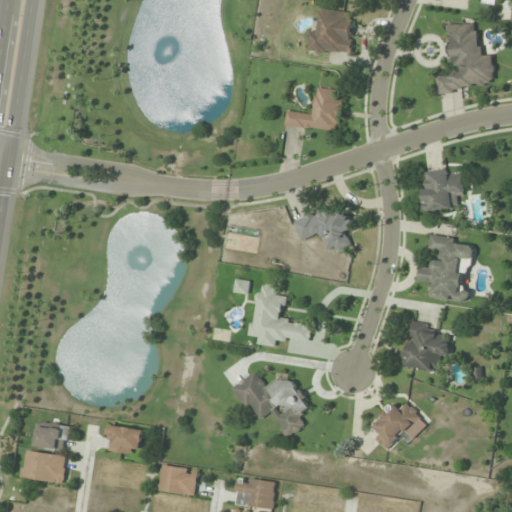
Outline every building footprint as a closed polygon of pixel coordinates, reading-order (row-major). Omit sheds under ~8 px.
[(307,51),(351,54),(354,12),(320,10),(318,32),(309,32),(307,51)] [(494,55),(480,56),(479,24),(448,25),(449,72),(436,72),(436,94),(463,93),(463,85),(495,84),(494,55)] [(285,124),(338,132),(344,91),(317,87),(313,115),(287,111),(285,124)] [(424,211),(457,210),(457,196),(465,196),(464,171),(422,172),(424,211)] [(301,241),(321,233),(330,254),(353,245),(348,232),(353,230),(345,206),(328,213),(326,208),(294,220),(301,241)] [(427,299),(469,303),(470,291),(462,290),(465,262),(473,262),(475,245),(455,243),(456,237),(431,235),(430,254),(435,254),(433,268),(420,266),(418,280),(429,281),(427,299)] [(249,295),(251,281),(237,279),(234,292),(249,295)] [(308,342),(310,324),(285,321),(288,297),(276,296),(277,286),(258,284),(252,335),(258,336),(257,345),(276,347),(277,338),(308,342)] [(440,355),(450,357),(453,337),(431,333),(433,325),(411,321),(403,368),(437,373),(440,355)] [(287,438),(290,437),(305,426),(301,414),(309,408),(306,398),(288,375),(287,373),(267,387),(257,372),(253,374),(233,388),(235,392),(247,409),(253,407),(260,418),(268,415),(276,409),(277,415),(283,432),(287,438)] [(376,438),(388,451),(423,418),(409,403),(401,411),(394,403),(372,423),(381,433),(376,438)] [(68,452),(71,427),(38,423),(35,447),(68,452)] [(134,450),(141,452),(145,431),(112,425),(107,450),(133,455),(134,450)] [(21,478),(64,484),(68,456),(25,450),(21,478)] [(196,497),(200,471),(164,465),(159,491),(196,497)] [(235,505),(273,510),(277,483),(239,478),(235,505)]
